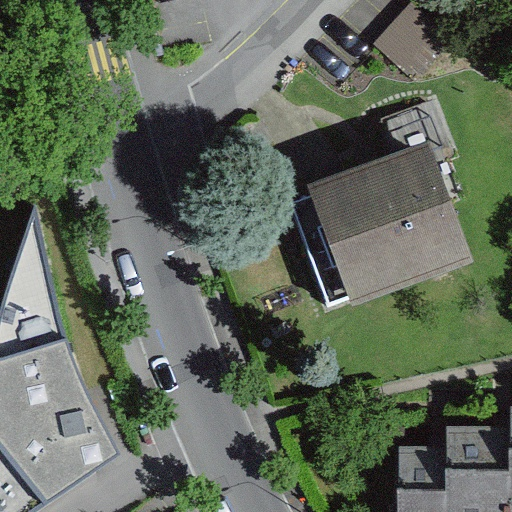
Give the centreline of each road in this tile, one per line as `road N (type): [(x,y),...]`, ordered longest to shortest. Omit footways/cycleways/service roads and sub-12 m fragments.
road 1 (residential): [(117,143),(174,328),(253,511)]
road 2 (residential): [(117,143),(166,129),(264,60),(322,0)]
road 3 (residential): [(83,0),(117,143)]
